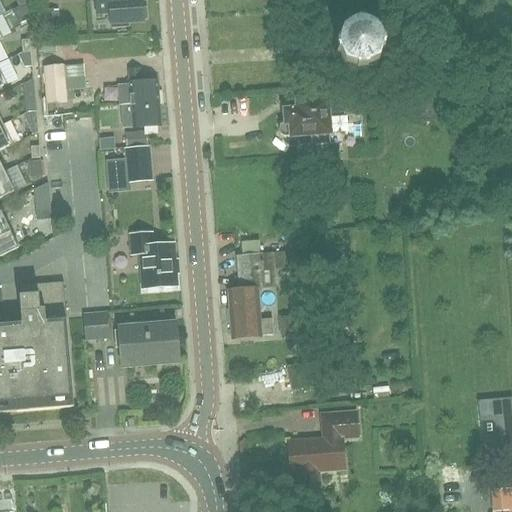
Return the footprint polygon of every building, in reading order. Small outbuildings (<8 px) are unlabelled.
[(96,0),(97,12),(110,11),(111,28),(129,27),(129,23),(144,22),(144,20),(147,20),(147,8),(143,8),(142,0),(96,0)] [(364,26),(364,24),(352,25),(352,26),(341,32),(337,43),(335,43),(336,56),(339,56),(344,68),(355,70),(355,74),(368,73),(368,70),(379,65),(383,53),(385,53),(384,40),(382,40),(376,29),(364,26)] [(30,52),(29,40),(21,41),(22,53),(30,52)] [(30,52),(22,53),(17,55),(23,68),(32,67),(30,52)] [(47,103),(67,102),(64,66),(44,68),(47,103)] [(77,68),(77,90),(94,90),(94,68),(77,68)] [(140,69),(129,69),(132,105),(129,105),(129,106),(159,103),(158,82),(141,83),(140,69)] [(280,137),(284,139),(296,138),(297,147),(330,145),(328,114),(361,112),(359,91),(345,92),(345,96),(296,100),(296,110),(284,111),(285,124),(282,124),(279,127),(277,130),(278,134),(280,137)] [(35,100),(26,101),(28,125),(37,124),(35,100)] [(129,106),(120,107),(122,129),(134,127),(161,125),(160,103),(129,106)] [(0,151),(13,145),(12,143),(3,125),(0,126),(0,151)] [(126,134),(127,148),(148,147),(147,132),(126,134)] [(123,140),(109,141),(109,153),(123,152),(123,140)] [(40,159),(39,147),(30,147),(31,159),(40,159)] [(125,149),(128,183),(151,181),(148,147),(127,148),(125,149)] [(40,161),(31,161),(28,162),(29,178),(41,177),(42,177),(40,161)] [(3,173),(0,174),(0,199),(13,193),(3,173)] [(0,212),(0,256),(17,248),(0,212)] [(172,243),(152,245),(151,233),(131,235),(133,255),(142,254),(145,289),(176,286),(172,243)] [(311,238),(309,238),(288,239),(289,254),(312,252),(311,238)] [(238,291),(228,292),(231,341),(261,339),(261,338),(273,337),(272,321),(260,322),(258,291),(264,290),(264,289),(263,270),(274,269),(287,268),(285,252),(273,253),(259,254),(244,255),(236,256),(238,291)] [(0,414),(74,408),(63,282),(18,286),(21,324),(0,325),(0,414)] [(83,315),(85,340),(101,338),(101,334),(109,334),(107,313),(83,315)] [(299,316),(278,318),(280,336),(300,334),(299,316)] [(122,368),(151,365),(180,363),(177,323),(119,328),(122,368)] [(311,356),(312,362),(287,367),(291,391),(317,386),(313,368),(325,366),(323,354),(311,356)] [(479,421),(480,421),(496,419),(498,436),(499,449),(511,448),(511,398),(477,402),(479,421)] [(321,417),(323,440),(287,443),(290,476),(298,475),(300,500),(320,499),(318,473),(344,471),(342,440),(357,439),(356,414),(321,417)] [(511,511),(511,489),(490,491),(491,511),(511,511)]
